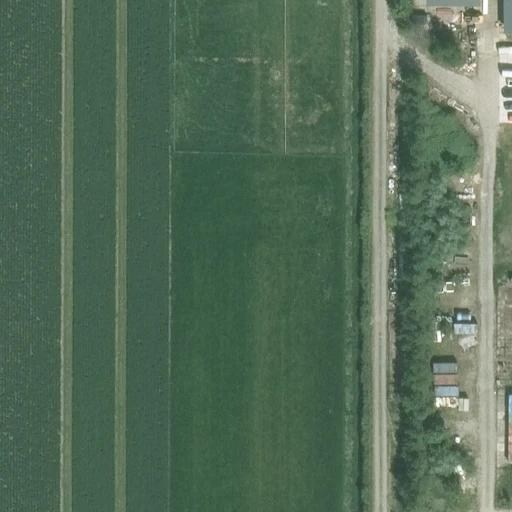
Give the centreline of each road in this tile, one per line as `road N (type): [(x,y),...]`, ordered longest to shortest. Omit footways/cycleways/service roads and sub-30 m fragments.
road 1 (unknown): [(381,34),(382,511)]
road 2 (unknown): [(486,511),(498,139),(486,107),(442,69)]
